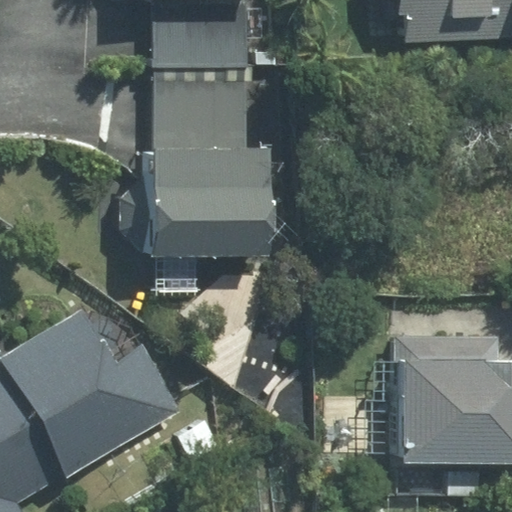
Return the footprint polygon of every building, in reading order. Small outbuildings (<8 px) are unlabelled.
[(134,0),(134,68),(232,69),(232,0),(134,0)] [(511,0),(359,0),(364,18),(384,18),(381,45),(511,39),(511,0)] [(240,74),(137,75),(137,151),(113,151),(113,260),(139,260),(139,295),(182,295),(182,260),(236,260),(235,84),(240,83),(240,74)] [(60,314),(0,347),(0,511),(5,511),(2,506),(165,413),(127,346),(90,367),(60,314)] [(511,464),(511,374),(505,375),(505,362),(486,361),(486,339),(370,338),(368,467),(498,469),(498,464),(511,464)]
